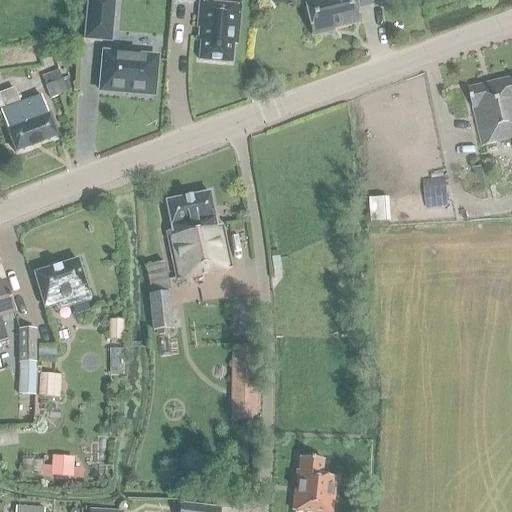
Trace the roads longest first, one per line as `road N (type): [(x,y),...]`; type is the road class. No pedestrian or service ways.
road 1 (residential): [(261,511),(267,339),(261,252),(235,122)]
road 2 (tertiary): [(235,122),(511,24)]
road 3 (tertiary): [(0,212),(235,122)]
